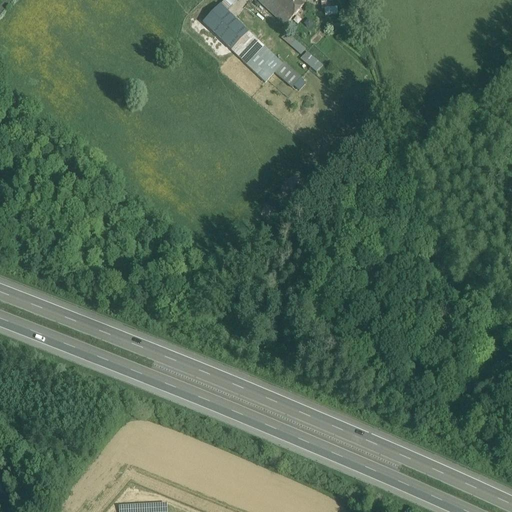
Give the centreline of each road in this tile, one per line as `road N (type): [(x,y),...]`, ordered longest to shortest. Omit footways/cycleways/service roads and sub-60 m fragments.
road 1 (motorway): [(511,508),(0,294)]
road 2 (motorway): [(0,323),(299,440),(455,511)]
road 3 (track): [(344,115),(242,15),(247,0)]
